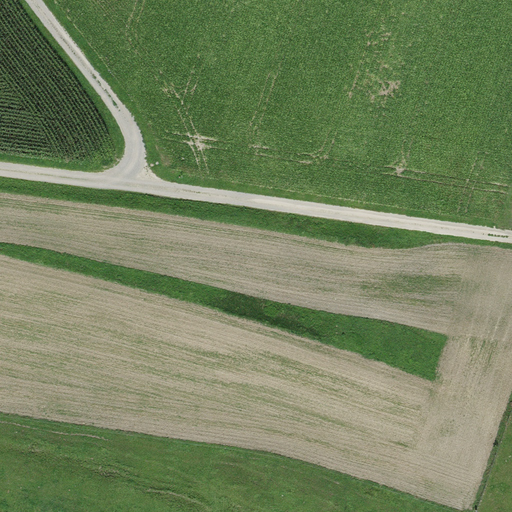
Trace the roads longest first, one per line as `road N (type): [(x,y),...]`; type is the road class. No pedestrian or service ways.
road 1 (track): [(511,235),(134,182)]
road 2 (track): [(134,182),(135,149),(35,0)]
road 3 (track): [(0,170),(134,182)]
